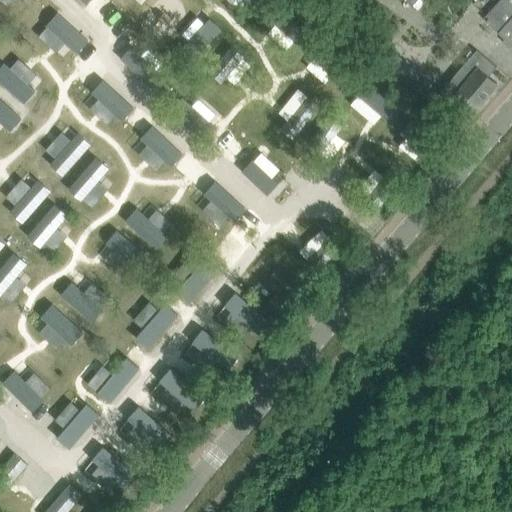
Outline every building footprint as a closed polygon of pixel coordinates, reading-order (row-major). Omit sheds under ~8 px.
[(511,0),(499,0),(483,19),(499,33),(511,45),(511,0)] [(279,7),(268,20),(274,26),(293,41),(295,43),(306,29),(279,7)] [(57,13),(46,26),(47,26),(71,48),(77,53),(88,41),(57,13)] [(189,41),(181,50),(186,54),(193,61),(221,30),(209,19),(205,24),(189,41)] [(347,37),(370,57),(382,43),(358,24),(347,37)] [(322,44),(312,57),(314,59),(332,75),(337,79),(348,67),(322,44)] [(231,46),(209,72),(221,83),(226,77),(242,59),(244,57),(231,46)] [(132,47),(121,59),(151,87),(162,75),(158,72),(141,55),(132,47)] [(387,60),(409,80),(417,70),(396,51),(387,60)] [(497,67),(478,51),(438,99),(456,114),(464,105),(472,112),(497,83),(489,76),(497,67)] [(4,63),(0,67),(0,81),(24,103),(35,91),(34,90),(10,68),(4,63)] [(102,81),(92,93),(93,93),(116,115),(122,120),(133,108),(102,81)] [(365,82),(355,94),(358,96),(381,116),(388,122),(398,110),(365,82)] [(287,120),(280,129),(292,139),(319,106),(307,96),(287,120)] [(183,98),(172,110),(203,137),(214,126),(209,122),(192,106),(183,98)] [(0,99),(0,122),(4,126),(10,131),(21,119),(0,99)] [(329,116),(308,143),(321,154),(336,134),(342,126),(329,116)] [(410,120),(400,133),(406,138),(425,153),(427,155),(438,142),(410,120)] [(152,126),(141,138),(142,139),(165,161),(171,166),(182,154),(152,126)] [(56,159),(51,164),(63,175),(90,144),(78,133),(77,135),(56,159)] [(96,158),(69,189),(81,200),(82,198),(103,174),(108,168),(96,158)] [(253,159),(241,171),(267,195),(278,183),(272,177),(254,160),(253,159)] [(368,195),(366,197),(379,208),(401,179),(388,169),(382,176),(368,195)] [(16,205),(11,211),(23,222),(50,191),(38,180),(37,181),(16,205)] [(215,181),(204,194),(205,195),(229,216),(235,221),(246,209),(215,181)] [(54,205),(28,236),(40,247),(41,245),(62,221),(67,215),(54,205)] [(136,209),(126,221),(156,248),(167,236),(166,235),(142,214),(136,209)] [(117,231),(106,243),(107,244),(132,264),(138,269),(148,257),(117,231)] [(306,259),(300,265),(310,276),(342,247),(331,236),(329,238),(306,259)] [(14,253),(0,269),(0,295),(1,295),(21,270),(26,264),(14,253)] [(184,282),(176,291),(189,302),(218,268),(206,257),(205,258),(184,282)] [(263,284),(275,294),(266,305),(278,315),(306,280),(282,261),(263,284)] [(72,282),(61,295),(92,321),(103,309),(102,308),(78,287),(72,282)] [(235,293),(224,305),(225,306),(250,327),(259,335),(269,322),(235,293)] [(144,329),(135,338),(148,349),(178,315),(165,304),(165,305),(144,329)] [(52,305),(41,317),(42,317),(66,339),(72,344),(83,332),(52,305)] [(202,329),(192,342),(193,343),(218,362),(228,370),(238,357),(202,329)] [(118,368),(97,392),(110,403),(139,368),(126,357),(118,368)] [(170,369),(159,381),(160,382),(184,402),(194,410),(204,398),(170,369)] [(14,371),(3,382),(32,411),(44,400),(42,398),(20,376),(14,371)] [(65,428),(57,438),(70,448),(99,414),(87,403),(86,404),(65,428)] [(138,407),(127,419),(128,419),(152,441),(161,449),(172,436),(138,407)] [(103,447),(92,459),(93,460),(117,481),(127,489),(137,476),(103,447)] [(14,453),(0,470),(0,474),(10,484),(27,464),(14,453)] [(69,484),(46,511),(67,511),(82,495),(69,484)]
